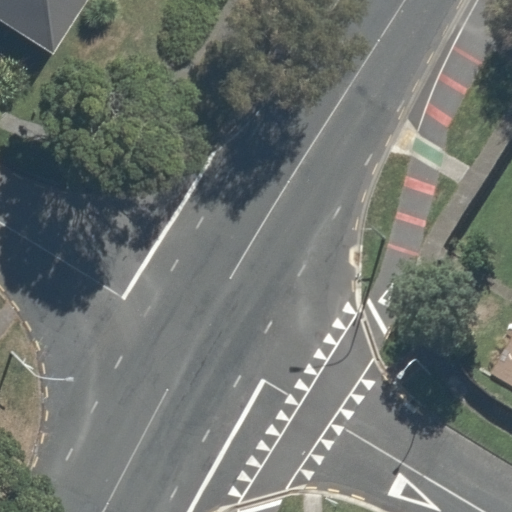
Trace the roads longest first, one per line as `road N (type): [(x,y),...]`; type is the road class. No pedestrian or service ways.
road 1 (secondary): [(192,340),(405,0)]
road 2 (residential): [(192,340),(482,511)]
road 3 (residential): [(0,225),(192,340)]
road 4 (secondary): [(104,511),(192,340)]
